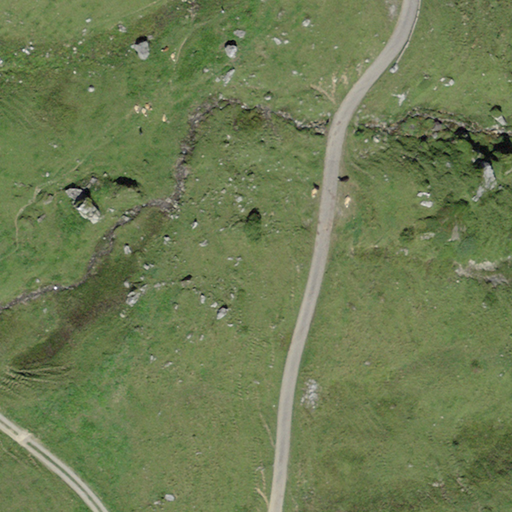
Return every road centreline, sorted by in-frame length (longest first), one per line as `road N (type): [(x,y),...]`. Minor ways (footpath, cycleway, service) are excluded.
road 1 (track): [(274,511),(340,116),(399,40),(411,0)]
road 2 (track): [(101,511),(0,421)]
